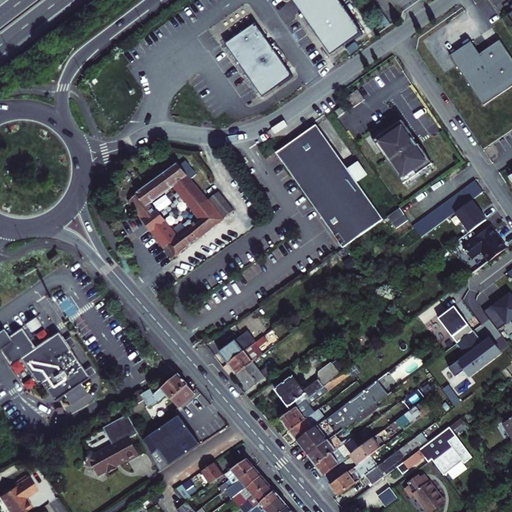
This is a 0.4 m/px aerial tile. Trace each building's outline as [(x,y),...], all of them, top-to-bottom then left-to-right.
[(340,0),(293,0),(331,55),(363,33),(340,0)] [(255,21),(223,43),(259,97),(291,76),(255,21)] [(464,45),(450,55),(483,105),(511,85),(511,57),(499,39),(479,53),(471,41),(470,41),(464,45)] [(292,64),(285,55),(281,57),(287,66),(292,64)] [(355,94),(340,105),(346,113),(361,103),(355,94)] [(345,115),(342,109),(336,114),(340,119),(345,115)] [(405,186),(407,189),(432,171),(430,168),(432,167),(417,147),(416,148),(414,145),(412,143),(414,142),(401,124),(397,126),(394,124),(374,138),(376,141),(373,144),(403,187),(405,186)] [(273,158),(313,212),(314,214),(340,252),(361,237),(381,223),(356,187),(346,173),(314,129),(283,151),(278,155),(273,158)] [(185,162),(128,204),(129,206),(141,222),(150,233),(157,243),(163,251),(161,253),(165,258),(170,264),(232,217),(218,198),(207,206),(191,183),(197,179),(185,162)] [(346,173),(356,187),(369,177),(359,163),(346,173)] [(476,185),(414,231),(422,242),(456,217),(472,206),(485,196),(476,185)] [(478,214),(472,206),(456,217),(470,236),(486,223),(482,218),(481,218),(478,214)] [(408,223),(399,211),(386,220),(395,232),(408,223)] [(314,214),(313,212),(306,216),(334,257),(340,252),(314,214)] [(491,229),(463,250),(471,262),(481,255),(489,265),(506,251),(500,243),(498,241),(496,238),(497,237),(491,229)] [(511,301),(509,298),(501,304),(500,302),(483,315),(498,334),(510,324),(511,326),(511,301)] [(484,346),(454,310),(438,322),(457,346),(459,345),(469,358),(462,365),(461,364),(452,372),(459,380),(468,373),(473,378),(502,354),(491,341),(484,346)] [(30,332),(40,325),(34,317),(24,324),(30,332)] [(7,333),(0,337),(0,349),(2,353),(3,353),(13,369),(22,363),(39,390),(43,388),(54,407),(97,381),(94,374),(87,378),(72,355),(79,351),(75,344),(68,348),(64,342),(62,339),(38,354),(25,333),(12,341),(7,333)] [(248,336),(241,341),(246,347),(252,343),(248,336)] [(241,341),(218,357),(223,363),(227,368),(244,356),(245,356),(250,352),(255,348),(256,348),(252,343),(246,347),(241,341)] [(231,374),(235,379),(252,367),(245,356),(244,356),(227,368),(231,374)] [(305,397),(308,401),(322,391),(345,374),(337,363),(332,367),(331,366),(319,375),(318,383),(303,394),(292,380),(275,393),(281,402),(288,410),(305,397)] [(252,367),(235,379),(241,387),(246,394),(275,373),(270,367),(258,375),(252,367)] [(322,391),(308,401),(280,423),(284,429),(289,435),(306,422),(314,416),(308,408),(351,376),(348,372),(345,374),(322,391)] [(158,390),(138,401),(148,413),(159,405),(166,399),(177,411),(194,397),(187,389),(177,378),(160,392),(158,390)] [(361,389),(357,384),(345,393),(349,397),(361,389)] [(385,400),(374,386),(326,422),(323,424),(328,431),(332,428),(334,430),(330,433),(332,436),(339,431),(341,434),(364,417),(380,405),(385,400)] [(437,392),(432,386),(427,389),(431,396),(437,392)] [(66,404),(71,412),(88,401),(84,393),(66,404)] [(332,403),(328,398),(315,408),(319,413),(332,403)] [(380,405),(364,417),(368,422),(384,410),(380,405)] [(314,416),(306,422),(309,426),(319,419),(316,415),(314,416)] [(306,422),(289,435),(291,438),(296,445),(323,424),(326,422),(324,419),(321,422),(319,419),(309,426),(306,422)] [(402,419),(382,435),(386,439),(393,434),(394,436),(407,426),(402,419)] [(178,420),(142,445),(159,476),(198,449),(188,433),(178,420)] [(126,468),(137,462),(128,444),(138,438),(128,421),(101,435),(111,451),(93,461),(87,460),(84,472),(92,474),(93,475),(97,483),(106,478),(106,479),(115,474),(114,472),(117,470),(120,468),(120,470),(125,467),(126,468)] [(511,446),(511,422),(501,429),(511,446)] [(323,424),(296,445),(301,453),(307,460),(331,442),(334,439),(332,436),(330,433),(328,431),(323,424)] [(486,431),(480,424),(475,428),(480,435),(486,431)] [(448,431),(417,454),(391,475),(393,478),(396,482),(424,462),(425,465),(455,442),(448,431)] [(370,490),(385,479),(383,477),(426,445),(420,438),(372,473),(363,480),(367,486),(370,490)] [(314,470),(337,452),(331,442),(307,460),(310,464),(314,470)] [(471,462),(455,442),(425,465),(427,467),(431,464),(442,480),(461,466),(463,468),(471,462)] [(370,444),(365,448),(372,458),(377,454),(370,444)] [(343,448),(337,452),(314,470),(317,473),(322,480),(344,464),(351,459),(343,448)] [(351,474),(365,463),(372,458),(365,448),(360,452),(351,459),(344,464),(347,469),(351,474)] [(246,462),(229,474),(223,478),(226,483),(217,490),(219,494),(221,493),(252,469),(249,466),(246,462)] [(337,500),(363,480),(372,473),(365,463),(351,474),(330,490),(333,494),(337,500)] [(214,467),(200,476),(209,488),(223,478),(218,472),(214,467)] [(228,501),(259,478),(255,473),(252,469),(221,493),(228,501)] [(239,506),(266,485),(262,482),(259,478),(228,501),(234,510),(239,506)] [(436,511),(444,507),(424,479),(404,493),(410,501),(414,499),(419,506),(423,511),(436,511)] [(0,505),(4,511),(29,511),(27,509),(25,505),(37,497),(28,484),(0,503),(0,505)] [(244,511),(247,511),(272,493),(269,489),(266,485),(239,506),(244,511)] [(385,507),(397,499),(390,488),(378,496),(385,507)] [(180,491),(174,496),(183,507),(189,502),(180,491)] [(274,496),(272,493),(247,511),(261,511),(277,499),(274,496)] [(282,504),(277,499),(261,511),(281,511),(285,509),(282,504)]
